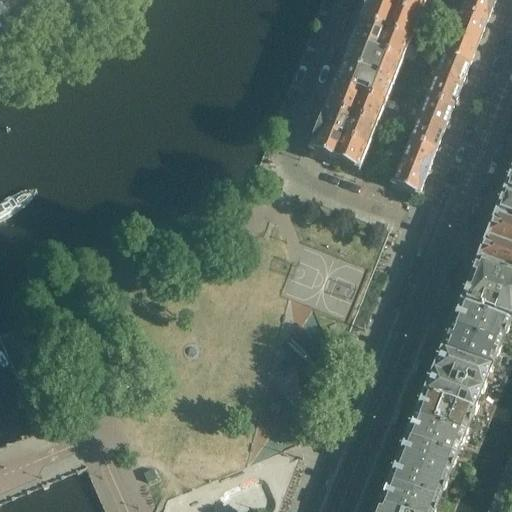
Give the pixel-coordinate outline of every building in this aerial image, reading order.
[(418,24),(427,3),(419,0),(370,0),(369,5),(418,24)] [(487,26),(497,0),(465,0),(460,16),(487,26)] [(410,46),(418,24),(369,5),(361,27),(410,46)] [(470,69),(487,26),(460,16),(443,59),(470,69)] [(402,67),(410,46),(361,27),(352,48),(402,67)] [(393,89),(402,67),(352,48),(344,70),(393,89)] [(453,113),(470,69),(443,59),(426,102),(453,113)] [(385,111),(393,89),(344,70),(335,91),(385,111)] [(376,132),(385,111),(335,91),(327,113),(376,132)] [(436,156),(453,113),(426,102),(409,145),(436,156)] [(368,154),(376,132),(327,113),(318,135),(368,154)] [(359,176),(368,154),(318,135),(310,157),(359,176)] [(418,200),(436,156),(409,145),(392,189),(418,200)] [(511,226),(511,200),(505,198),(496,220),(511,226)] [(511,226),(496,220),(479,265),(511,278),(511,226)] [(511,303),(511,278),(479,265),(470,287),(511,303)] [(511,329),(511,303),(470,287),(461,310),(510,329),(511,329)] [(501,351),(510,329),(461,310),(452,332),(501,351)] [(0,334),(0,340),(30,411),(48,403),(16,328),(0,334)] [(492,373),(501,351),(452,332),(444,354),(492,373)] [(483,395),(492,373),(444,354),(435,376),(483,395)] [(474,418),(483,395),(435,376),(426,398),(474,418)] [(466,440),(474,418),(426,398),(417,421),(466,440)] [(457,462),(466,440),(417,421),(408,443),(457,462)] [(448,485),(457,462),(408,443),(399,465),(448,485)] [(511,456),(490,511),(508,511),(511,502),(511,456)] [(439,507),(448,485),(399,465),(391,488),(439,507)] [(156,469),(144,474),(150,487),(162,482),(156,469)] [(386,511),(437,511),(439,507),(391,488),(382,510),(386,511)]
